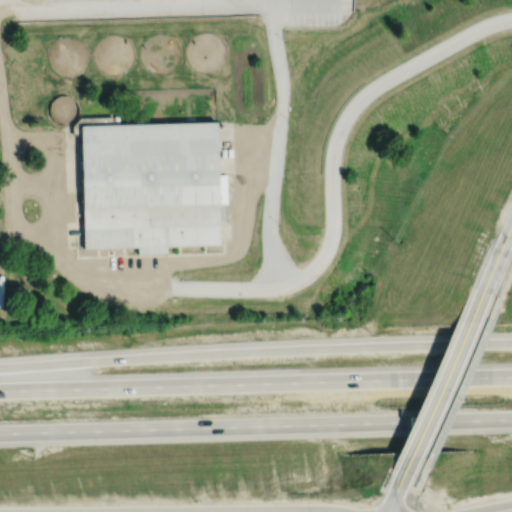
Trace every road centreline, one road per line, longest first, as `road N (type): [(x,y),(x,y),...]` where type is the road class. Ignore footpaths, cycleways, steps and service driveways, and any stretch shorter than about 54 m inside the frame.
road 1 (motorway): [(511,341),(0,370)]
road 2 (motorway): [(0,434),(511,421)]
road 3 (motorway): [(511,377),(0,390)]
road 4 (motorway): [(121,511),(361,511)]
road 5 (tertiary): [(403,476),(476,307)]
